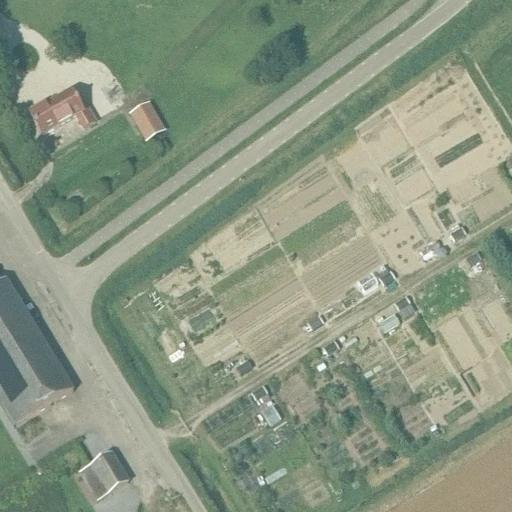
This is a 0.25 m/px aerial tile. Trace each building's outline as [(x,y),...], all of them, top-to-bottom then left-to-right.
[(113,80),(101,88),(112,106),(125,97),(113,80)] [(84,132),(85,131),(96,125),(85,106),(80,108),(72,94),(47,109),(45,106),(29,115),(42,138),(77,119),(84,132)] [(149,105),(137,112),(129,117),(147,145),(167,133),(149,105)] [(0,285),(0,407),(12,428),(72,393),(6,282),(0,285)] [(405,302),(394,309),(404,324),(415,317),(405,302)] [(318,321),(307,328),(312,336),(323,329),(318,321)] [(112,456),(90,470),(107,498),(129,484),(112,456)]
